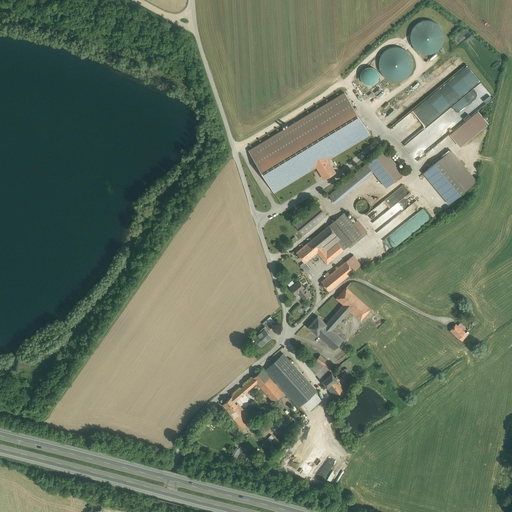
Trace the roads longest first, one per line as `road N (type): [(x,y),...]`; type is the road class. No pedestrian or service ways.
road 1 (unclassified): [(167,511),(184,436),(283,340),(285,310),(191,0)]
road 2 (motorway): [(294,511),(0,435)]
road 3 (motorway): [(0,447),(244,511)]
